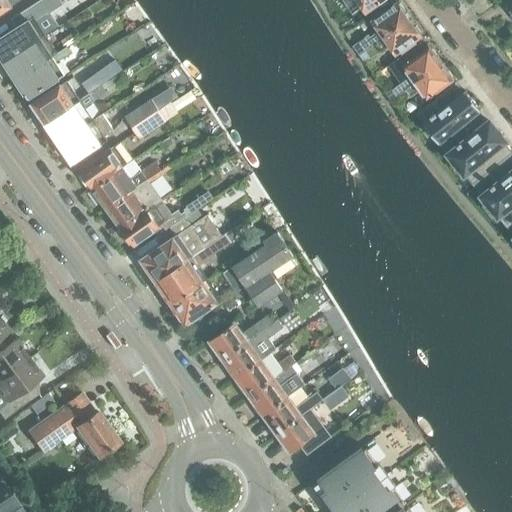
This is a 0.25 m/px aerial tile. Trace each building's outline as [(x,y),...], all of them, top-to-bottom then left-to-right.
[(19,26),(0,38),(0,51),(6,62),(42,38),(47,35),(38,21),(64,4),(61,0),(42,0),(14,18),(19,26)] [(0,0),(0,14),(21,0),(0,0)] [(348,0),(339,7),(344,13),(351,8),(352,9),(360,3),(367,12),(383,0),(348,0)] [(356,48),(361,54),(410,19),(398,2),(392,6),(390,2),(370,17),(379,29),(371,35),(372,37),(356,48)] [(410,19),(361,54),(366,62),(390,44),(397,53),(422,35),(410,19)] [(67,47),(77,40),(72,33),(62,40),(67,47)] [(42,38),(6,62),(18,81),(54,56),(59,53),(47,35),(42,38)] [(394,89),(398,95),(442,63),(430,46),(424,51),(418,44),(400,58),(404,65),(403,66),(410,74),(401,81),(402,82),(394,89)] [(59,61),(73,52),(69,47),(55,56),(59,61)] [(54,56),(18,81),(29,98),(60,79),(52,67),(58,63),(54,56)] [(125,69),(117,59),(84,83),(91,93),(103,85),(117,75),(125,69)] [(442,63),(398,95),(403,101),(411,95),(412,96),(421,90),(428,98),(454,79),(442,63)] [(48,123),(82,100),(68,80),(34,103),(48,123)] [(103,85),(91,93),(96,100),(108,92),(107,90),(103,85)] [(398,95),(394,89),(386,93),(391,100),(398,95)] [(453,132),(463,124),(481,109),(466,90),(447,104),(440,95),(432,102),(439,111),(437,113),(435,111),(431,115),(432,117),(424,123),(440,142),(453,132)] [(96,100),(91,93),(82,100),(86,107),(96,100)] [(159,109),(167,103),(161,95),(153,100),(152,98),(126,115),(133,126),(159,109)] [(61,143),(105,113),(104,112),(94,119),(82,100),(48,123),(61,143)] [(140,136),(166,119),(159,109),(133,126),(140,136)] [(105,113),(61,143),(74,162),(108,139),(106,135),(115,129),(105,113)] [(458,147),(449,154),(465,174),(466,174),(474,184),(490,171),(496,166),(511,153),(511,149),(506,142),(507,141),(490,121),(472,135),(463,124),(453,132),(461,142),(457,145),(458,147)] [(102,154),(81,170),(93,187),(125,165),(134,159),(120,139),(111,146),(101,153),(102,154)] [(125,165),(93,187),(107,207),(139,185),(148,179),(163,170),(157,161),(142,171),(134,159),(125,165)] [(511,222),(511,172),(506,177),(496,166),(490,171),(499,183),(496,185),(495,183),(492,186),(493,187),(483,196),(499,216),(508,226),(511,222)] [(139,185),(107,207),(121,226),(152,204),(162,198),(148,179),(139,185)] [(152,204),(121,226),(133,243),(153,228),(155,231),(164,225),(167,229),(184,216),(188,214),(186,211),(182,213),(179,209),(173,213),(162,198),(152,204)] [(200,198),(189,206),(193,211),(194,213),(199,210),(205,206),(200,198)] [(162,243),(142,257),(157,279),(193,254),(221,234),(207,214),(203,216),(199,210),(194,213),(193,211),(188,214),(184,216),(167,229),(157,236),(162,243)] [(193,254),(157,279),(172,301),(204,280),(208,277),(199,264),(200,263),(232,241),(231,239),(235,236),(238,228),(243,225),(241,221),(225,231),(221,234),(193,254)] [(233,264),(223,271),(237,290),(246,284),(261,305),(279,293),(282,290),(284,289),(285,288),(271,269),(294,254),(277,230),(264,239),(266,242),(233,264)] [(204,280),(172,301),(186,321),(222,297),(216,289),(208,277),(204,280)] [(293,307),(296,306),(286,291),(284,293),(281,295),(290,309),(293,307)] [(295,310),(293,307),(290,309),(278,318),(280,321),(295,310)] [(0,313),(0,338),(1,338),(12,330),(0,313)] [(236,321),(210,339),(224,358),(273,322),(268,314),(243,331),(236,321)] [(273,322),(224,358),(237,376),(277,347),(270,337),(285,327),(280,321),(278,318),(273,322)] [(0,380),(32,357),(18,338),(8,346),(1,338),(0,338),(0,380)] [(277,347),(237,376),(250,395),(276,376),(263,358),(272,352),(278,347),(277,347)] [(321,355),(316,349),(310,353),(312,356),(315,359),(321,355)] [(312,356),(310,353),(297,362),(300,365),(312,356)] [(291,355),(280,363),(285,370),(296,362),(291,355)] [(32,357),(0,380),(0,386),(9,400),(0,406),(0,411),(6,419),(42,392),(35,383),(45,375),(32,357)] [(276,376),(250,395),(264,413),(289,395),(290,396),(306,384),(298,373),(293,365),(296,363),(296,362),(285,370),(276,376)] [(303,370),(300,365),(297,362),(296,363),(293,365),(298,373),(303,370)] [(344,367),(329,379),(337,388),(337,389),(339,387),(352,378),(344,367)] [(339,389),(324,400),(330,407),(345,395),(339,389)] [(96,411),(82,391),(28,429),(42,449),(77,425),(97,454),(118,439),(97,410),(96,411)] [(289,395),(264,413),(277,431),(311,406),(323,398),(319,392),(298,407),(290,396),(289,395)] [(39,399),(31,405),(37,413),(44,407),(39,399)] [(311,406),(277,431),(290,450),(300,443),(307,453),(332,435),(311,406)] [(10,425),(0,432),(0,433),(4,440),(15,432),(10,425)] [(363,447),(320,477),(327,487),(320,492),(331,507),(328,510),(329,511),(413,511),(409,505),(388,476),(367,447),(364,449),(363,447)] [(288,466),(283,470),(287,475),(292,471),(288,466)] [(2,480),(0,481),(0,511),(14,511),(21,507),(6,485),(2,480)]
